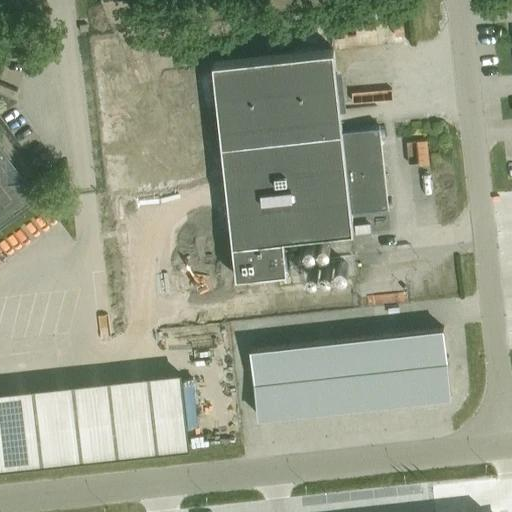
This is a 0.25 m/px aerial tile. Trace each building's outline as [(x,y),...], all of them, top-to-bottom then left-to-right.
[(334,49),(213,62),(236,276),(288,271),(284,238),(354,230),(334,49)] [(5,160),(0,152),(0,223),(34,198),(21,181),(8,183),(5,160)] [(300,256),(290,258),(291,274),(301,273),(300,256)] [(247,296),(199,298),(200,318),(248,316),(247,296)] [(431,362),(448,360),(444,327),(427,329),(431,362)] [(415,364),(431,362),(427,329),(411,330),(415,364)] [(399,366),(415,364),(411,330),(395,332),(399,366)] [(383,367),(399,366),(395,332),(380,334),(383,367)] [(367,369),(383,367),(380,334),(364,336),(367,369)] [(351,371),(367,369),(364,336),(348,337),(351,371)] [(336,373),(351,371),(348,337),(332,339),(336,373)] [(320,374),(336,373),(332,339),(316,341),(320,374)] [(304,376),(320,374),(316,341),(300,343),(304,376)] [(288,378),(304,376),(300,343),(284,344),(288,378)] [(272,380),(288,378),(284,344),(268,346),(272,380)] [(255,382),(272,380),(268,346),(252,348),(255,382)] [(448,360),(431,362),(435,396),(451,394),(448,360)] [(431,362),(415,364),(419,397),(435,396),(431,362)] [(415,364),(399,366),(403,399),(419,397),(415,364)] [(399,366),(383,367),(387,401),(403,399),(399,366)] [(383,367),(367,369),(371,403),(387,401),(383,367)] [(367,369),(351,371),(355,405),(371,403),(367,369)] [(182,371),(0,390),(0,468),(190,448),(182,371)] [(351,371),(336,373),(339,406),(355,405),(351,371)] [(336,373),(320,374),(323,408),(339,406),(336,373)] [(320,374),(304,376),(307,410),(323,408),(320,374)] [(304,376),(288,378),(292,412),(307,410),(304,376)] [(288,378),(272,380),(276,413),(292,412),(288,378)] [(272,380),(255,382),(259,415),(276,413),(272,380)]
